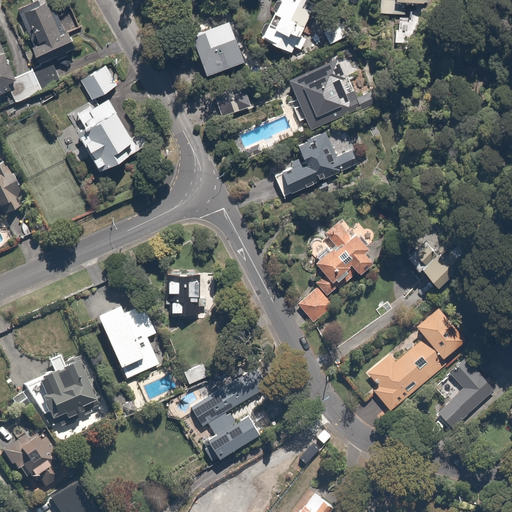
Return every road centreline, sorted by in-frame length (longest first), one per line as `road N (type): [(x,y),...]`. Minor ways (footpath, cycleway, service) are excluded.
road 1 (residential): [(511,481),(378,446),(344,421),(210,186)]
road 2 (residential): [(210,186),(0,288)]
road 3 (residential): [(103,0),(210,186)]
